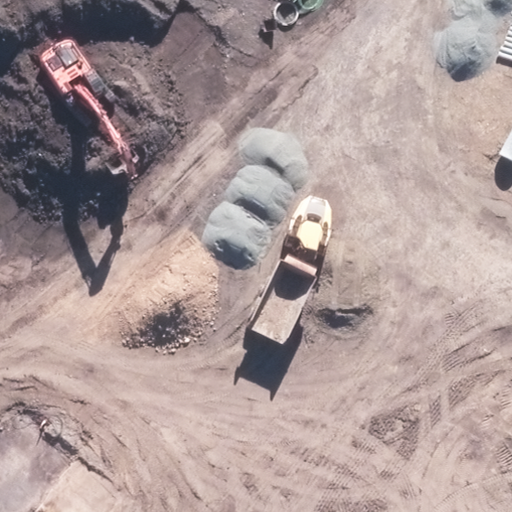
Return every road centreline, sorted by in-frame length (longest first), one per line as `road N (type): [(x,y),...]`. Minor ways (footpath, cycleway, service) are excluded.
road 1 (residential): [(221,165),(0,473)]
road 2 (residential): [(511,311),(221,165)]
road 3 (residential): [(221,165),(0,46)]
road 4 (residential): [(302,0),(221,165)]
